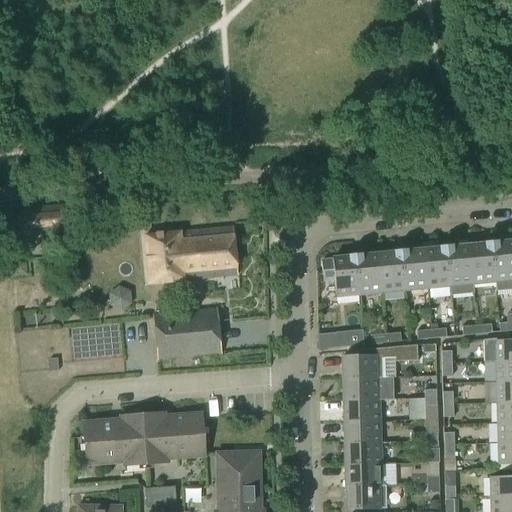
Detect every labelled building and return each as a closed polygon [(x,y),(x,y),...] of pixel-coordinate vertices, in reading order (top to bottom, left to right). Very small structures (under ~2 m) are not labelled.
[(25,208),(19,216),(20,228),(28,236),(70,231),(77,223),(76,212),(68,204),(25,208)] [(232,227),(144,235),(149,283),(236,275),(232,227)] [(497,243),(491,244),(495,283),(495,293),(511,291),(511,240),(497,242),(497,243)] [(484,244),(468,245),(472,285),(495,283),(491,244),(484,244)] [(452,248),(445,248),(449,287),(472,285),(468,245),(452,247),(452,248)] [(439,248),(423,250),(426,289),(449,287),(445,248),(439,249),(439,248)] [(406,252),(400,252),(404,291),(426,289),(423,250),(406,251),(406,252)] [(393,252),(377,254),(381,294),(404,291),(400,252),(393,253),(393,252)] [(361,256),(355,257),(358,296),(381,294),(377,254),(361,255),(361,256)] [(332,261),(327,261),(328,271),(332,270),(335,298),(358,296),(355,257),(331,259),(332,261)] [(195,311),(152,315),(156,359),(221,353),(216,309),(212,309),(211,297),(194,299),(195,311)] [(490,325),(476,326),(476,335),(491,333),(490,325)] [(476,326),(461,327),(462,336),(476,335),(476,326)] [(445,329),(430,330),(431,339),(446,338),(445,329)] [(430,330),(416,332),(416,341),(431,339),(430,330)] [(362,331),(316,336),(317,350),(363,346),(362,331)] [(399,333),(385,335),(386,343),(400,342),(399,333)] [(385,335),(370,336),(371,345),(386,343),(385,335)] [(483,363),(495,362),(511,361),(511,340),(495,341),(495,339),(483,339),(483,363)] [(434,345),(422,345),(423,377),(435,377),(434,345)] [(451,352),(441,352),(441,364),(451,364),(451,352)] [(355,357),(342,357),(342,379),(378,378),(378,379),(382,379),(382,356),(355,357)] [(511,361),(495,362),(495,383),(511,382),(511,361)] [(451,364),(441,364),(441,377),(451,377),(451,364)] [(378,378),(342,379),(343,401),(379,400),(387,400),(387,394),(379,394),(378,379),(378,378)] [(511,382),(495,383),(496,403),(511,402),(511,382)] [(492,401),(492,385),(469,385),(469,401),(492,401)] [(436,391),(423,391),(424,399),(436,399),(436,391)] [(452,392),(442,393),(442,405),(452,405),(452,392)] [(436,399),(424,399),(424,407),(436,407),(436,399)] [(379,400),(343,401),(343,423),(379,422),(379,400)] [(511,402),(496,403),(496,424),(511,423),(511,402)] [(452,405),(442,405),(442,418),(453,418),(452,405)] [(119,420),(83,422),(86,466),(123,463),(123,466),(167,462),(167,459),(204,457),(200,414),(164,416),(163,413),(119,417),(119,420)] [(379,422),(343,423),(344,444),(380,443),(379,422)] [(511,423),(496,424),(497,444),(511,443),(511,423)] [(453,433),(443,433),(443,446),(453,446),(453,433)] [(437,434),(425,434),(425,442),(437,442),(437,434)] [(437,442),(425,442),(425,450),(437,450),(437,442)] [(380,443),(344,444),(345,466),(380,465),(380,443)] [(511,443),(497,444),(498,465),(511,464),(511,443)] [(453,446),(443,446),(444,459),(454,458),(453,446)] [(217,511),(214,511),(213,511),(263,511),(260,511),(258,452),(215,453),(217,511)] [(380,465),(345,466),(345,488),(381,487),(381,486),(380,465)] [(438,477),(426,477),(426,485),(438,485),(438,477)] [(511,477),(489,478),(490,499),(511,498),(511,477)] [(438,485),(426,485),(426,493),(438,493),(438,485)] [(176,486),(146,488),(147,508),(177,506),(176,486)] [(381,487),(345,488),(346,510),(360,509),(360,510),(386,509),(385,486),(381,486),(381,487)] [(455,487),(444,487),(445,500),(455,500),(455,487)] [(511,511),(511,498),(490,499),(489,511),(511,511)] [(455,511),(455,500),(445,500),(445,511),(455,511)]
